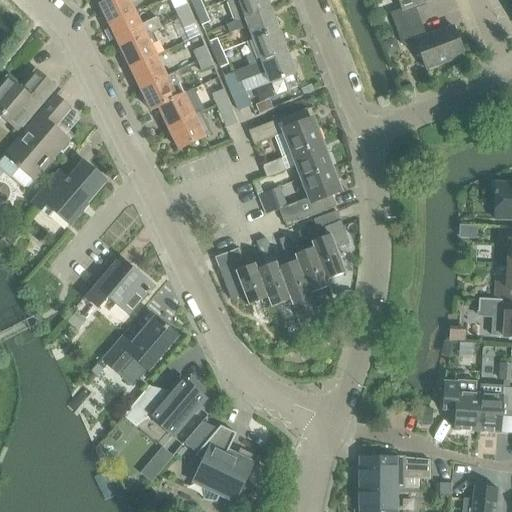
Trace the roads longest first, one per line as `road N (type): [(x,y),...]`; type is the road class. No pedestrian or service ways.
road 1 (residential): [(328,422),(278,400),(224,354),(69,31),(36,0)]
road 2 (residential): [(328,422),(354,362),(371,283),(379,200),(362,134)]
road 3 (residential): [(362,134),(507,84)]
road 4 (residential): [(362,134),(311,0)]
